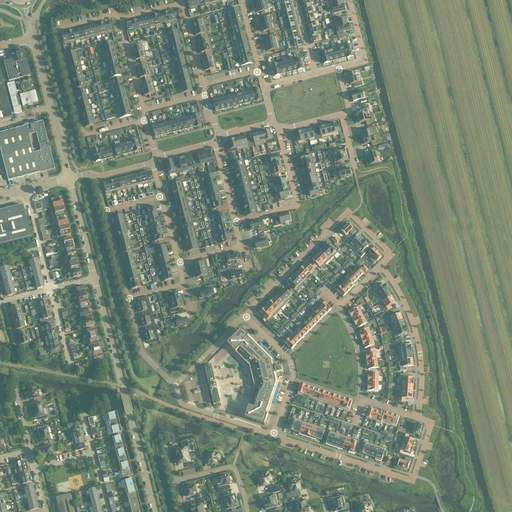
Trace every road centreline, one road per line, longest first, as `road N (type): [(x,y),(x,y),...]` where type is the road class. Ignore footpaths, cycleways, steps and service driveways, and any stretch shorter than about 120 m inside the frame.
road 1 (residential): [(155,511),(95,278)]
road 2 (residential): [(273,434),(410,479),(430,428),(416,417)]
road 3 (residential): [(380,266),(388,251),(345,214),(245,316)]
road 4 (residential): [(85,133),(58,33),(123,19)]
road 5 (residential): [(380,266),(417,339),(416,417)]
road 6 (residential): [(357,400),(359,362),(339,308),(380,266)]
road 7 (residential): [(69,178),(33,38)]
road 8 (residential): [(245,316),(291,367),(273,434)]
